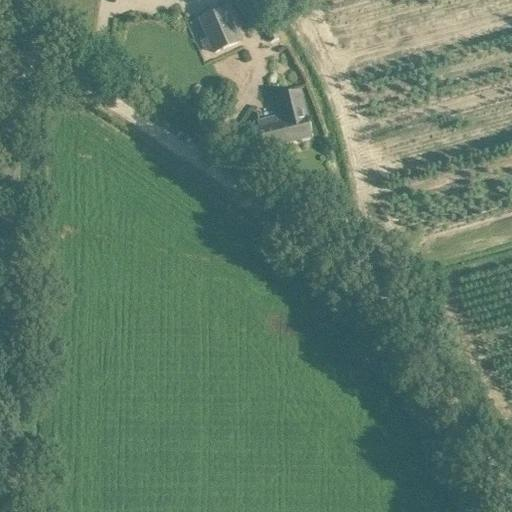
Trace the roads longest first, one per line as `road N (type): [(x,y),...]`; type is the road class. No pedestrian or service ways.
road 1 (track): [(24,49),(335,250),(374,289),(511,508)]
road 2 (tertiary): [(16,511),(25,0)]
